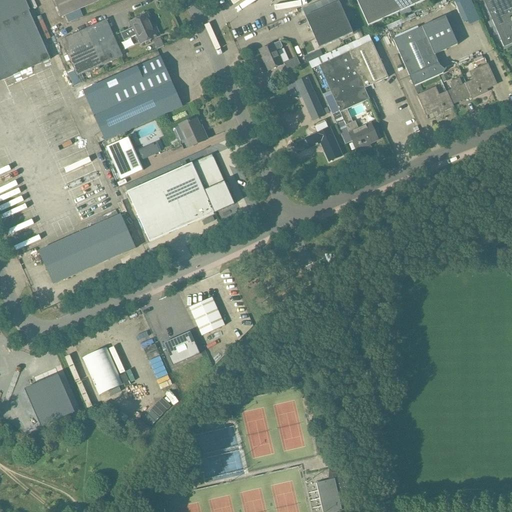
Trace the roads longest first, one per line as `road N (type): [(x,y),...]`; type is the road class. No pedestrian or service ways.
road 1 (unclassified): [(288,220),(52,329),(23,322),(0,276)]
road 2 (unclassified): [(288,220),(368,353),(389,511)]
road 3 (unclassified): [(288,220),(189,0)]
road 4 (unclassified): [(288,220),(511,129)]
